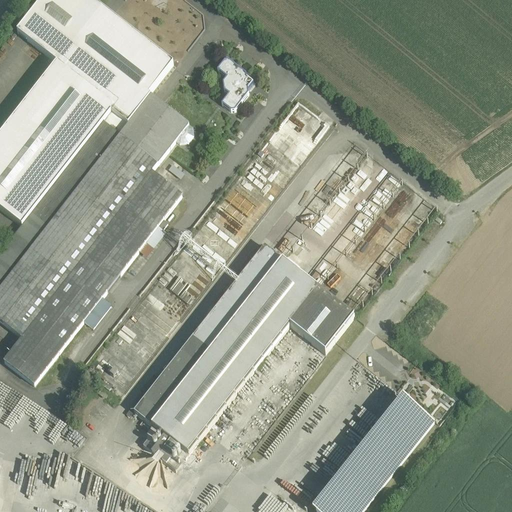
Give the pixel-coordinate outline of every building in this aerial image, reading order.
[(89,0),(44,0),(18,35),(57,65),(101,9),(89,0)] [(57,65),(0,138),(0,210),(23,229),(0,258),(0,322),(23,341),(5,365),(35,388),(85,324),(94,331),(111,308),(103,301),(158,230),(162,233),(168,226),(164,222),(183,198),(152,175),(189,127),(152,99),(149,97),(174,66),(101,9),(57,65)] [(247,76),(229,63),(225,63),(218,73),(227,80),(223,85),(224,93),(229,97),(222,107),(231,114),(235,114),(249,96),(248,92),(254,86),(247,80),(247,76)] [(265,249),(134,415),(161,436),(152,446),(148,443),(144,449),(157,459),(156,460),(162,464),(163,463),(176,474),(290,329),(319,292),(319,291),(265,249)] [(355,319),(319,291),(319,292),(290,329),(326,356),(355,319)] [(364,511),(435,425),(408,403),(320,511),(364,511)] [(219,511),(226,498),(204,488),(197,503),(217,511),(219,511)]
